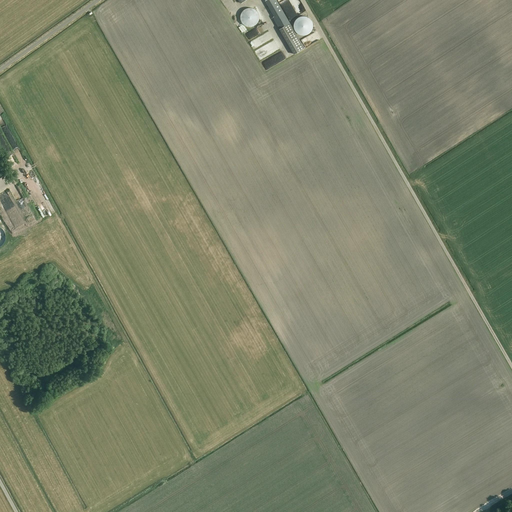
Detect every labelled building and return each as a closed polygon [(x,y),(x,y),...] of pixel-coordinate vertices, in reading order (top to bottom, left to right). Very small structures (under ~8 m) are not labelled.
[(305,48),(297,36),(276,0),(265,0),(274,16),(273,17),(295,54),(305,48)] [(253,8),(252,8),(250,8),(249,8),(248,8),(246,8),(245,9),(244,10),(243,10),(242,11),(242,12),(241,14),(241,15),(240,16),(240,17),(240,18),(241,20),(241,21),(242,22),(242,23),(243,24),(244,25),(245,26),(246,26),(248,27),(249,27),(250,27),(251,27),(253,26),(254,26),(255,25),(256,25),(257,24),(258,23),(258,22),(259,20),(259,19),(259,18),(259,17),(259,15),(259,14),(258,13),(258,12),(257,11),(256,10),(255,9),(254,9),(253,8)] [(294,24),(294,26),(294,27),(294,29),(295,31),(296,32),(298,33),(299,34),(301,35),(302,35),(304,35),(306,35),(308,34),(309,33),(310,32),(311,31),(312,29),(313,27),(313,26),(313,24),(312,22),(311,21),(310,19),(309,18),(308,17),(306,16),(304,16),(302,16),(301,16),(299,17),(298,18),(296,19),(295,21),(294,22),(294,24)] [(250,41),(265,31),(262,26),(247,36),(250,41)] [(266,38),(258,42),(261,47),(275,39),(270,32),(265,36),(266,38)] [(277,40),(257,51),(262,60),(284,48),(280,40),(278,41),(277,40)] [(276,66),(273,60),(270,61),(269,60),(263,62),(267,70),(276,66)] [(44,214),(47,219),(54,215),(50,210),(44,214)]
